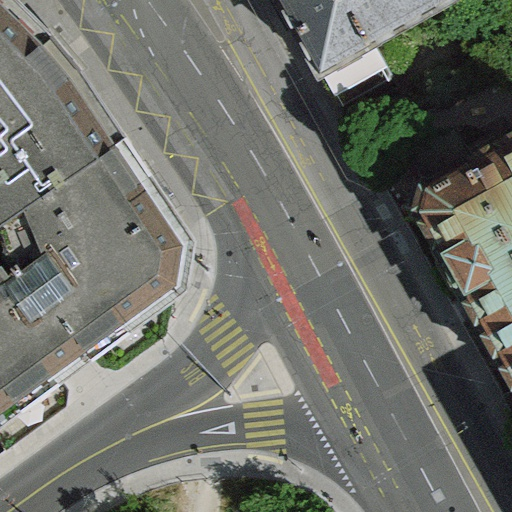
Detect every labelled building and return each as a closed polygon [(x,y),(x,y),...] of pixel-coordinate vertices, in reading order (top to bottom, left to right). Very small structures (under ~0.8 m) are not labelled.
[(59,55),(3,0),(0,0),(0,218),(4,216),(118,140),(59,55)] [(372,42),(446,0),(283,0),(322,70),(372,42)] [(393,75),(372,42),(322,70),(342,104),(393,75)] [(429,181),(474,156),(458,128),(414,151),(429,181)] [(511,135),(474,156),(429,181),(420,206),(511,369),(511,135)] [(118,140),(4,216),(12,241),(11,253),(17,265),(10,269),(0,253),(0,408),(55,369),(88,344),(176,280),(184,238),(118,140)] [(0,253),(10,269),(17,265),(11,253),(12,241),(4,216),(0,218),(0,253)] [(176,280),(88,344),(104,368),(121,369),(168,335),(176,280)] [(70,391),(55,369),(0,408),(0,455),(69,407),(70,391)]
